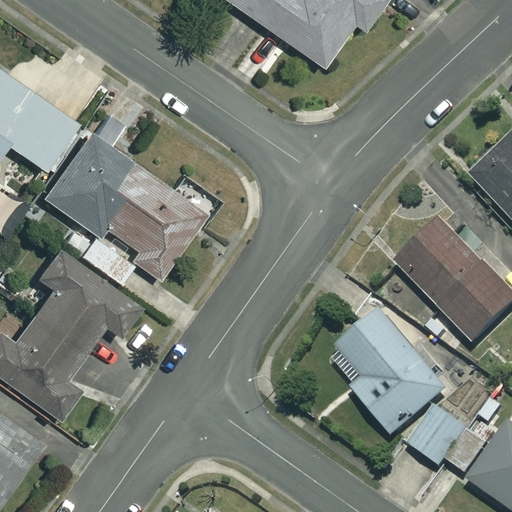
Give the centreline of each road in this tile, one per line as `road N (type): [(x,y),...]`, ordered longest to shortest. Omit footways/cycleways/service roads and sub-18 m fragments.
road 1 (residential): [(331,184),(64,0)]
road 2 (residential): [(331,184),(511,3)]
road 3 (residential): [(186,389),(331,184)]
road 4 (residential): [(359,511),(186,389)]
road 5 (residential): [(104,511),(186,389)]
